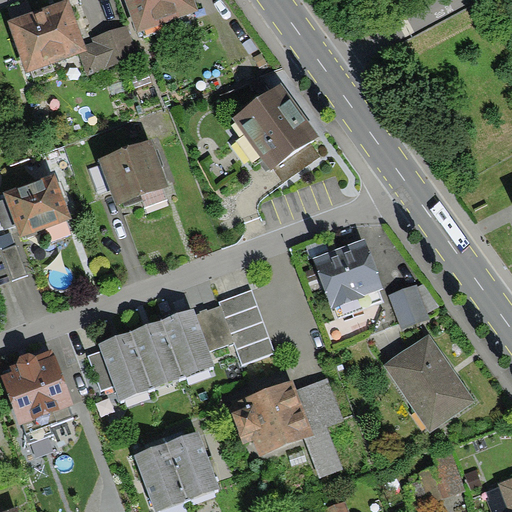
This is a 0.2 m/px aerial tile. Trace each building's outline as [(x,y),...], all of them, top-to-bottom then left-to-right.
[(184,0),(115,0),(131,43),(192,21),(184,0)] [(62,11),(3,34),(22,84),(82,60),(62,11)] [(314,153),(271,97),(228,130),(270,186),(314,153)] [(143,152),(93,168),(112,226),(162,210),(143,152)] [(58,180),(0,199),(0,219),(12,254),(75,233),(58,180)] [(361,252),(314,272),(335,321),(382,301),(361,252)] [(251,294),(217,306),(241,371),(275,359),(251,294)] [(210,368),(190,316),(104,348),(124,400),(210,368)] [(468,402),(426,344),(387,372),(429,430),(468,402)] [(67,407),(48,358),(3,376),(22,424),(67,407)] [(293,386),(235,410),(262,475),(320,451),(293,386)] [(194,438),(136,462),(157,511),(215,489),(194,438)] [(421,483),(407,488),(415,508),(465,488),(449,450),(434,456),(438,467),(418,475),(421,483)]
